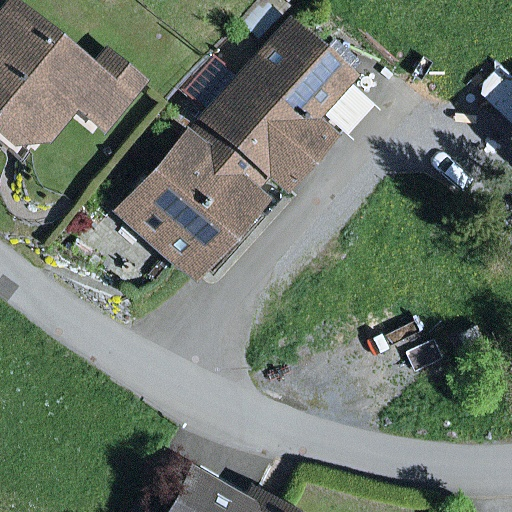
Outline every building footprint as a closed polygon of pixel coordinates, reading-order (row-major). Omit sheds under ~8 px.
[(148,106),(165,83),(122,50),(108,69),(18,0),(7,0),(0,9),(0,137),(19,153),(60,144),(81,118),(109,139),(139,99),(148,106)] [(287,16),(197,118),(282,192),(343,123),(327,109),(356,76),(287,16)] [(282,192),(197,118),(119,212),(206,285),(282,192)] [(511,128),(502,139),(511,148),(511,128)] [(506,298),(481,275),(465,293),(490,315),(506,298)] [(423,353),(408,337),(385,358),(400,374),(423,353)] [(297,511),(288,506),(200,456),(167,511),(297,511)]
